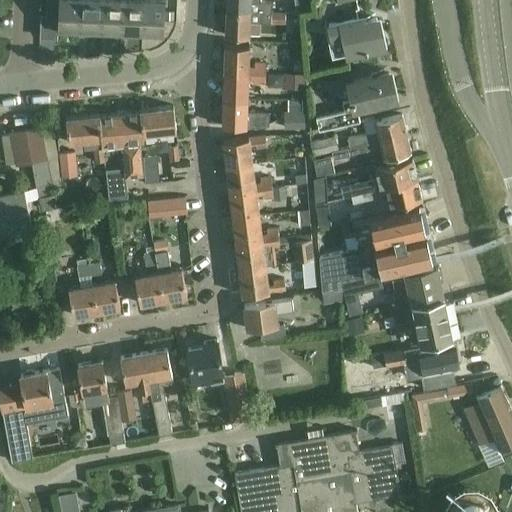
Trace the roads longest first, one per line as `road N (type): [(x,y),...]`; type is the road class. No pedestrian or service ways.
road 1 (residential): [(0,355),(219,313),(198,92),(175,60)]
road 2 (residential): [(511,364),(444,174),(407,0)]
road 3 (residential): [(506,144),(480,109),(445,0)]
road 4 (residential): [(21,85),(153,70),(175,60)]
road 5 (secondary): [(506,144),(484,0)]
